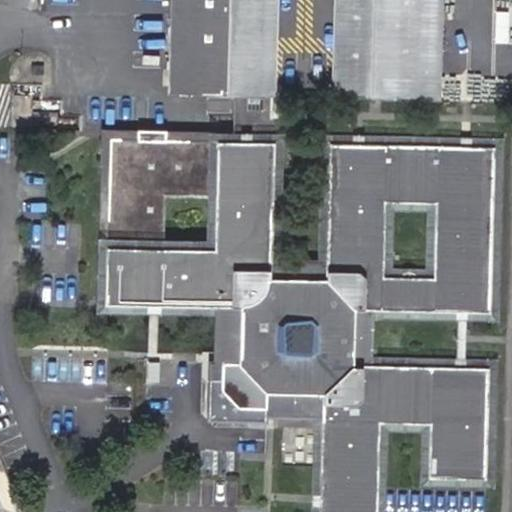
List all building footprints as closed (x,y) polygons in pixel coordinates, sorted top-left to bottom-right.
[(224,92),(225,0),(171,0),(169,91),(224,92)] [(272,0),(225,0),(224,92),(270,93),(272,0)] [(368,97),(369,80),(370,0),(333,0),(331,97),(368,97)] [(370,0),(369,80),(435,81),(436,0),(370,0)] [(511,7),(500,7),(500,24),(499,24),(499,39),(477,39),(477,68),(504,68),(504,71),(511,71),(511,7)] [(435,81),(369,80),(368,97),(435,98),(435,81)] [(221,369),(219,368),(218,390),(222,390),(233,401),(233,405),(261,406),(261,411),(319,413),(316,511),(374,511),(378,424),(427,426),(426,481),(482,482),(487,370),(361,366),(362,311),(488,314),(492,149),(327,144),(323,280),(269,279),(272,143),(107,139),(102,304),(222,307),(221,369)] [(154,354),(156,315),(147,315),(145,354),(154,354)] [(453,360),(463,360),(464,323),(454,323),(453,360)] [(261,419),(261,411),(261,406),(233,405),(233,401),(222,390),(218,390),(219,368),(213,368),(212,418),(261,419)]
